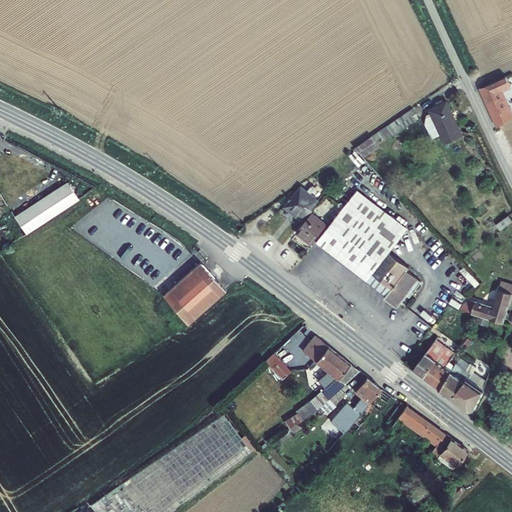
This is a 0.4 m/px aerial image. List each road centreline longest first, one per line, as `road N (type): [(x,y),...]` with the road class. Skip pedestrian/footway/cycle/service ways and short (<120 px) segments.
road 1 (secondary): [(0,109),(208,230),(511,464)]
road 2 (unclassified): [(511,180),(426,0)]
